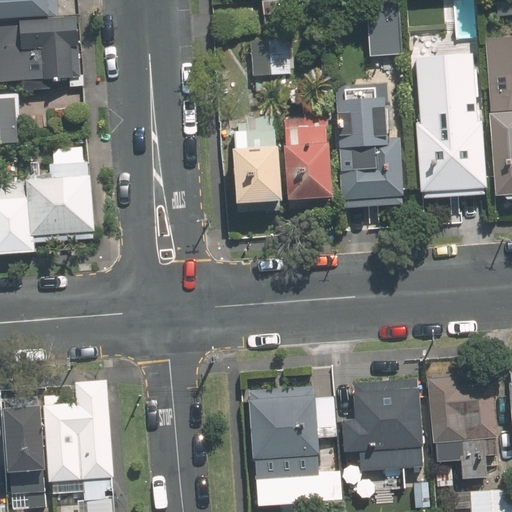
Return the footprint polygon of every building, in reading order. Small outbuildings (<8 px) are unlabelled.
[(0,0),(0,15),(67,12),(65,0),(0,0)] [(255,10),(215,13),(216,38),(256,35),(255,10)] [(0,79),(87,74),(84,16),(0,20),(0,79)] [(394,17),(364,16),(363,61),(393,62),(394,17)] [(507,38),(480,38),(483,205),(511,204),(511,63),(508,63),(507,38)] [(267,43),(245,43),(245,82),(288,82),(288,56),(267,56),(267,43)] [(473,53),(405,56),(412,225),(480,222),(473,53)] [(392,90),(332,91),(333,213),(394,212),(394,143),(377,143),(377,105),(392,105),(392,90)] [(23,91),(0,91),(0,142),(23,142),(23,91)] [(280,154),(272,154),(272,210),(315,210),(315,155),(324,155),(324,116),(280,116),(280,154)] [(271,211),(270,120),(226,121),(226,158),(219,158),(220,211),(271,211)] [(57,177),(38,177),(38,234),(99,233),(98,161),(57,161),(57,177)] [(0,250),(37,249),(35,180),(0,181),(0,250)] [(438,458),(458,457),(468,456),(469,477),(497,476),(496,452),(505,451),(502,393),(506,393),(505,359),(433,363),(438,458)] [(427,464),(424,369),(382,370),(382,380),(357,381),(358,415),(348,415),(348,445),(363,445),(364,466),(427,464)] [(81,397),(54,398),(57,490),(84,489),(84,511),(115,511),(111,376),(80,377),(81,397)] [(52,383),(10,384),(12,506),(54,506),(52,383)] [(276,511),(300,511),(300,502),(347,502),(347,465),(325,465),(325,431),(340,431),(340,392),(319,392),(319,386),(258,386),(258,502),(277,502),(276,511)] [(511,511),(511,485),(450,487),(450,506),(476,505),(476,511),(511,511)]
